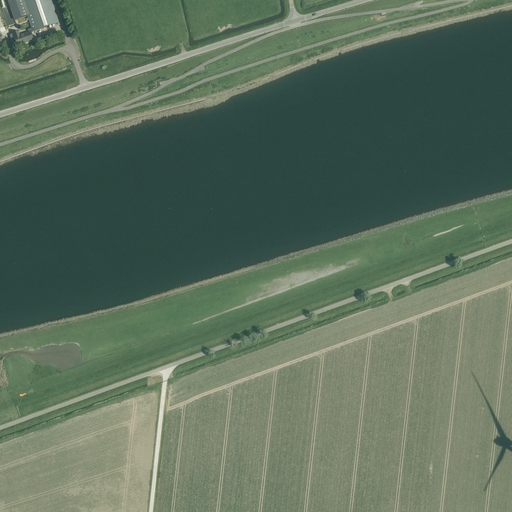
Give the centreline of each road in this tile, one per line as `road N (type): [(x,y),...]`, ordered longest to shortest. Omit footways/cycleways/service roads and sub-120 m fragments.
road 1 (unclassified): [(511,242),(0,428)]
road 2 (tertiary): [(0,115),(294,21)]
